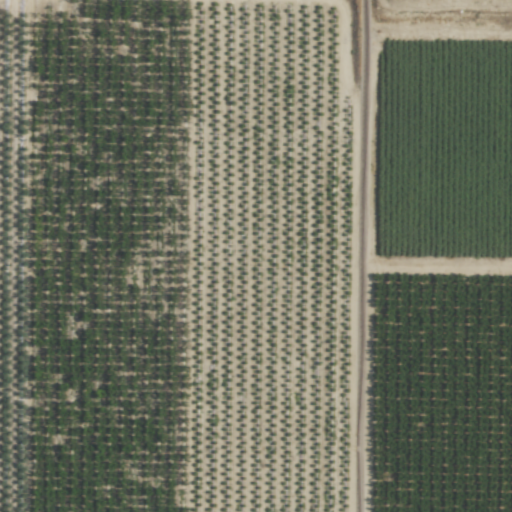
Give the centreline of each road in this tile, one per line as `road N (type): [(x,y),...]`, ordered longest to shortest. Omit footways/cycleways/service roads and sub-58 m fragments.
road 1 (residential): [(369,0),(369,511)]
road 2 (track): [(369,267),(511,266)]
